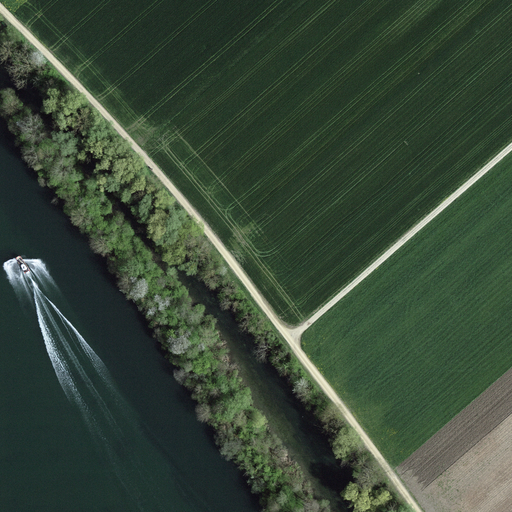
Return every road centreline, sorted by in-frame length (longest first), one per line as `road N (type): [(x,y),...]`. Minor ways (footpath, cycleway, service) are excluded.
road 1 (track): [(0,8),(102,110),(216,243),(417,511)]
road 2 (track): [(289,337),(511,140)]
